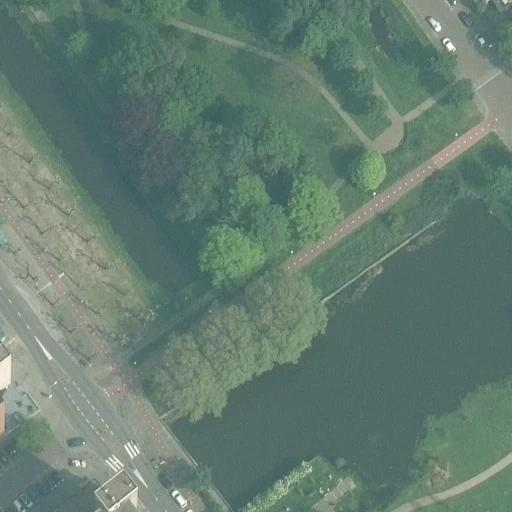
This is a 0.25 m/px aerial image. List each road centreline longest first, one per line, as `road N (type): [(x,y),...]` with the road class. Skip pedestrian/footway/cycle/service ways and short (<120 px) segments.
road 1 (tertiary): [(89,416),(0,289)]
road 2 (residential): [(511,109),(432,0)]
road 3 (tertiary): [(164,511),(89,416)]
